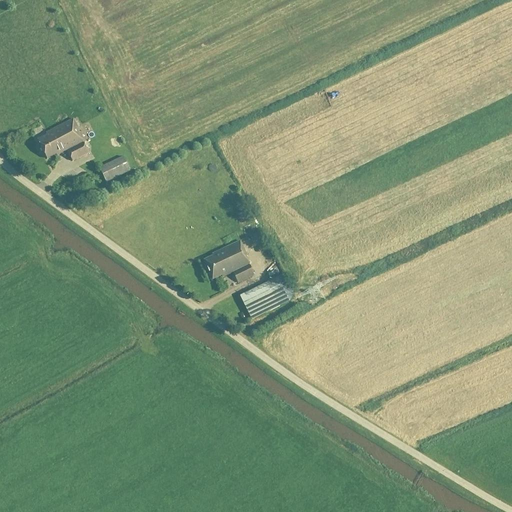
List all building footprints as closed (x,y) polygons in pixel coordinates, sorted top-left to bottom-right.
[(88,155),(83,145),(84,144),(74,121),(46,133),(47,135),(37,140),(46,159),(55,154),(56,156),(66,152),(71,163),(88,155)] [(105,183),(130,172),(123,157),(99,169),(105,183)] [(223,214),(228,220),(233,217),(229,210),(223,214)] [(254,277),(245,258),(247,257),(240,242),(213,255),(214,257),(203,262),(211,280),(221,275),(222,277),(233,273),(238,284),(254,277)] [(278,279),(240,297),(251,321),(289,303),(278,279)]
